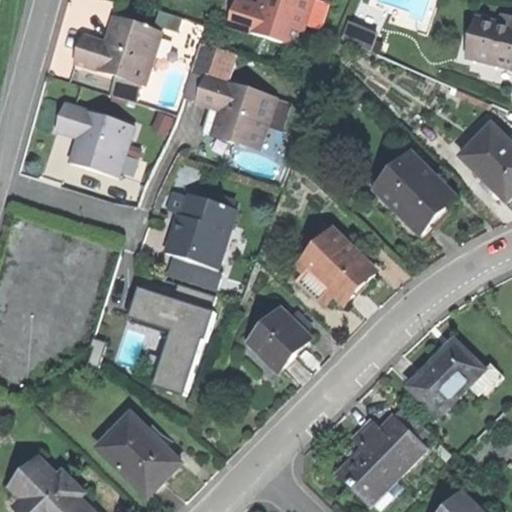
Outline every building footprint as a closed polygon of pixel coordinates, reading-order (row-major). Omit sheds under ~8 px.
[(314,0),(270,0),(267,12),(261,10),(238,3),(230,30),(299,51),(314,0)] [(264,0),(261,10),(267,12),(270,0),(264,0)] [(114,22),(107,46),(112,48),(119,23),(114,22)] [(163,36),(119,23),(112,48),(107,46),(85,40),(81,54),(77,66),(117,78),(144,86),(148,87),(163,36)] [(475,64),(480,66),(491,27),(486,25),(475,64)] [(511,32),(491,27),(480,66),(511,74),(511,32)] [(344,45),(378,58),(382,48),(375,45),(377,39),(351,28),(344,45)] [(203,47),(194,76),(209,81),(228,87),(237,58),(203,47)] [(186,101),(201,106),(209,81),(194,76),(186,101)] [(142,93),(144,86),(117,78),(115,85),(142,93)] [(228,87),(209,81),(201,106),(214,110),(205,137),(231,145),(261,155),(278,104),(228,87)] [(138,106),(142,93),(115,85),(111,99),(138,106)] [(135,129),(65,108),(58,134),(79,140),(85,142),(77,169),(96,175),(120,181),(127,158),(129,149),(135,129)] [(466,162),(511,207),(511,205),(511,143),(498,129),(466,162)] [(71,167),(77,169),(85,142),(79,140),(71,167)] [(141,152),(129,149),(127,158),(138,162),(141,152)] [(386,199),(427,239),(444,222),(461,205),(416,160),(382,194),(386,199)] [(174,260),(220,273),(239,213),(192,199),(186,218),(181,233),(176,232),(169,258),(174,260)] [(418,248),(427,239),(386,199),(378,207),(418,248)] [(179,224),(176,232),(181,233),(186,218),(181,217),(179,224)] [(307,268),(348,309),(365,292),(380,277),(339,236),(307,268)] [(225,274),(220,273),(174,260),(169,277),(219,293),(225,274)] [(157,310),(153,323),(157,324),(166,300),(161,298),(157,310)] [(206,313),(166,300),(157,324),(153,323),(131,316),(122,343),(188,366),(206,313)] [(251,352),(279,380),(295,365),(310,349),(282,321),(251,352)] [(414,395),(444,425),(476,393),(484,401),(498,387),(489,378),(460,349),(437,372),(414,395)] [(495,372),(489,378),(498,387),(503,391),(509,385),(495,372)] [(410,415),(399,426),(414,441),(425,430),(410,415)] [(137,420),(104,454),(153,503),(169,487),(186,469),(137,420)] [(344,480),(374,510),(376,508),(389,495),(398,486),(402,482),(404,485),(431,458),(421,448),(414,441),(399,426),(398,425),(385,438),(377,430),(367,440),(360,447),(368,456),(344,480)] [(425,430),(414,441),(421,448),(432,437),(425,430)] [(45,465),(16,494),(27,505),(20,511),(91,511),(83,504),(89,499),(67,477),(62,482),(45,465)] [(398,486),(389,495),(398,505),(407,496),(398,486)] [(389,495),(376,508),(379,511),(390,511),(398,505),(389,495)] [(456,511),(480,511),(468,500),(456,511)]
